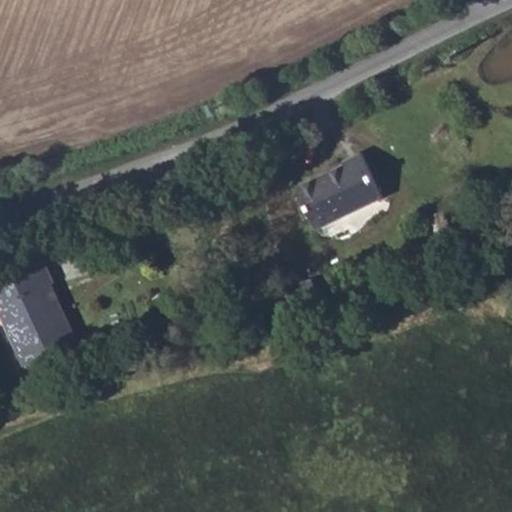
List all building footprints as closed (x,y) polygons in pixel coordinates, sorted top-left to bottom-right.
[(345,164),(298,187),(318,228),(383,197),(362,153),(343,162),(345,164)] [(41,289),(51,284),(43,266),(0,286),(0,310),(26,365),(52,353),(67,346),(41,289)] [(284,318),(320,308),(313,281),(277,291),(284,318)] [(78,341),(51,284),(41,289),(67,346),(78,341)] [(71,355),(67,346),(52,353),(56,362),(71,355)]
